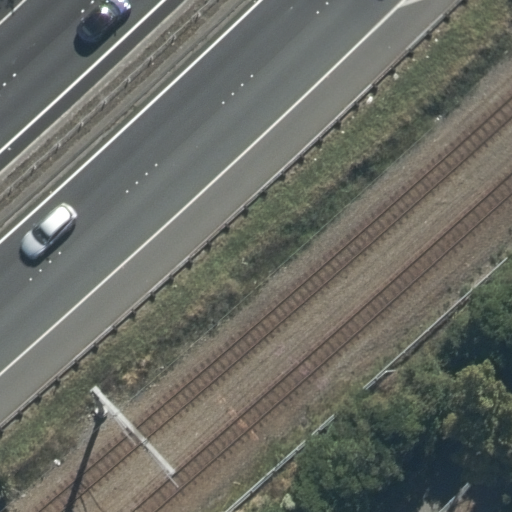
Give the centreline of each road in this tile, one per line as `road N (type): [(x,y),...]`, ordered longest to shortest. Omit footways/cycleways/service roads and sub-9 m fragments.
road 1 (trunk): [(327,0),(0,305)]
road 2 (trunk): [(0,85),(91,0)]
